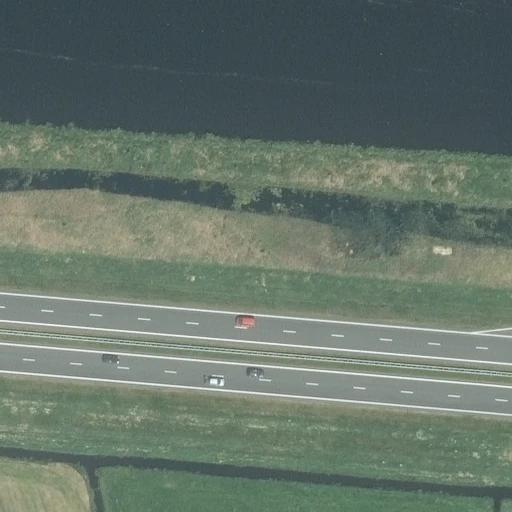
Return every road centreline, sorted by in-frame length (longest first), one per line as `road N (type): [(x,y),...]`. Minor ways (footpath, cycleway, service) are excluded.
road 1 (trunk): [(0,359),(511,404)]
road 2 (trunk): [(511,352),(0,308)]
